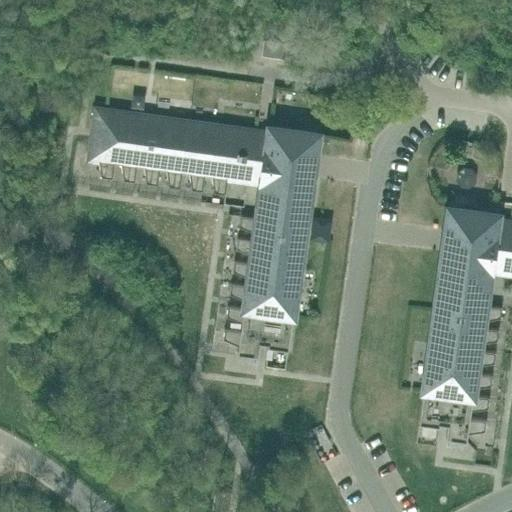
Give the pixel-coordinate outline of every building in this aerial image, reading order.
[(286,42),(263,39),(261,55),(284,58),(286,42)] [(100,176),(112,177),(114,162),(121,162),(123,179),(134,181),(136,165),(144,166),(146,182),(157,184),(159,168),(166,169),(168,185),(179,187),(182,171),(189,172),(191,189),(202,190),(204,174),(211,175),(213,192),(225,193),(227,177),(261,182),(259,197),(256,217),(240,214),(239,226),(254,232),(253,239),(237,237),(235,248),(251,255),(250,262),(234,260),(232,271),(248,277),(247,284),(231,282),(229,293),(245,300),(244,307),(228,305),(226,316),(242,322),(241,329),(224,327),(223,339),(224,339),(238,345),(237,354),(258,357),(260,343),(268,344),(267,347),(288,350),(293,313),(283,312),(287,280),(297,282),(312,177),(302,176),(305,159),(306,159),(309,136),(308,136),(309,131),(269,126),(268,133),(189,122),(107,111),(105,131),(107,131),(106,139),(93,137),(90,158),(98,159),(100,176)] [(511,222),(497,220),(498,213),(458,208),(457,212),(453,235),(454,236),(452,253),(442,251),(428,356),(423,387),(418,424),(439,427),(439,424),(447,425),(445,439),(466,441),(467,433),(484,431),(486,419),(469,417),(470,410),(487,408),(489,397),(473,395),(474,387),(490,385),(492,374),(476,372),(476,365),(493,363),(495,352),(479,349),(480,342),(496,340),(498,329),(482,327),(483,320),(499,318),(501,307),(485,304),(490,270),(511,272),(511,222)] [(25,396),(6,393),(3,414),(21,417),(25,396)] [(227,511),(231,491),(214,489),(210,511),(227,511)]
